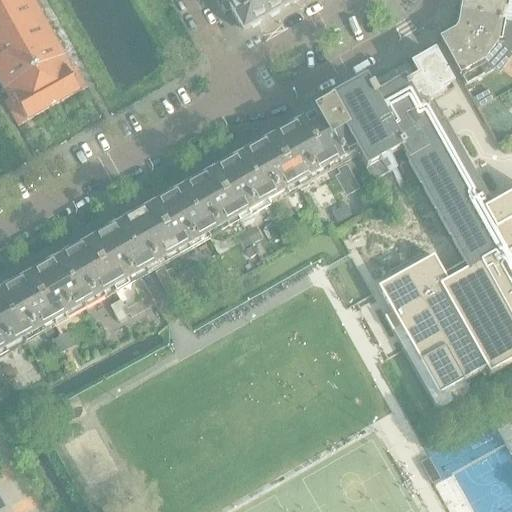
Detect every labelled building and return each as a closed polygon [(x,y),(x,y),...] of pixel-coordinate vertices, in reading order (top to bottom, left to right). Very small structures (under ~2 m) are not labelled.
[(62,56),(57,47),(60,45),(59,43),(56,45),(51,36),(54,34),(53,33),(50,34),(45,25),(48,23),(47,22),(44,24),(39,14),(42,13),(41,11),(38,13),(33,4),(36,2),(35,0),(32,2),(30,0),(0,0),(0,85),(2,90),(0,90),(0,92),(0,93),(3,91),(8,100),(5,102),(8,108),(16,104),(27,122),(77,93),(67,75),(75,70),(72,65),(68,67),(63,57),(66,56),(66,55),(65,54),(62,56)] [(223,0),(239,28),(246,30),(293,4),(291,0),(223,0)] [(500,21),(503,0),(462,0),(462,2),(459,4),(458,10),(460,13),(460,15),(500,21)] [(511,56),(511,23),(500,21),(460,15),(458,29),(454,33),(439,41),(458,76),(457,76),(464,88),(484,76),(479,67),(484,64),(499,75),(511,56)] [(364,84),(328,104),(329,106),(356,153),(372,182),(396,169),(390,159),(390,158),(399,151),(399,152),(400,152),(402,151),(407,160),(406,161),(420,185),(422,189),(434,210),(436,215),(448,236),(451,240),(463,263),(443,275),(433,257),(377,289),(391,314),(384,318),(392,333),(393,332),(399,328),(437,397),(464,382),(477,374),(485,370),(488,376),(511,362),(511,194),(489,207),(488,205),(443,126),(445,124),(440,115),(437,110),(434,105),(433,102),(453,90),(443,72),(439,65),(433,54),(412,66),(416,74),(418,78),(405,86),(403,82),(393,87),(385,92),(380,84),(368,91),(364,84)] [(300,55),(288,62),(292,69),(304,62),(300,55)] [(489,91),(473,100),(478,108),(493,100),(489,91)] [(356,153),(329,106),(314,114),(314,115),(298,125),(324,171),(333,166),(342,160),(356,153)] [(267,204),(324,171),(298,125),(295,123),(288,126),(288,130),(253,150),(250,148),(243,152),(243,156),(240,157),(267,204)] [(237,221),(267,204),(240,157),(238,159),(235,157),(228,160),(228,164),(226,165),(193,184),(190,182),(183,186),(183,190),(181,191),(207,238),(218,231),(224,242),(243,231),(237,221)] [(345,166),(337,171),(339,175),(341,178),(350,174),(345,166)] [(350,174),(341,178),(343,183),(352,178),(350,174)] [(339,175),(335,178),(346,198),(350,195),(348,191),(346,187),(343,183),(341,178),(339,175)] [(352,178),(343,183),(346,187),(354,182),(352,178)] [(354,182),(346,187),(348,191),(356,186),(354,182)] [(356,186),(348,191),(350,195),(359,190),(356,186)] [(159,265),(207,238),(181,191),(178,192),(175,190),(168,194),(168,198),(148,209),(119,226),(145,273),(152,269),(159,265)] [(316,222),(310,209),(302,213),(309,226),(316,222)] [(138,276),(145,273),(119,226),(69,254),(66,252),(60,256),(60,259),(57,261),(83,308),(113,290),(130,281),(133,286),(141,282),(138,276)] [(256,254),(253,249),(245,233),(244,232),(235,237),(243,252),(246,251),(249,258),(256,254)] [(55,324),(83,308),(57,261),(54,262),(51,260),(45,264),(45,268),(39,271),(24,279),(10,288),(6,286),(0,289),(0,299),(23,342),(44,330),(55,324)] [(166,273),(164,268),(155,273),(157,278),(166,273)] [(177,281),(171,270),(166,273),(169,277),(171,281),(172,284),(175,282),(177,281)] [(194,279),(190,271),(185,273),(187,276),(192,284),(191,281),(194,279)] [(160,282),(169,277),(166,273),(157,278),(160,282)] [(192,284),(187,276),(183,278),(188,286),(192,284)] [(162,286),(171,281),(169,277),(160,282),(162,286)] [(188,286),(183,278),(180,280),(185,288),(188,286)] [(180,280),(177,281),(175,282),(180,291),(185,288),(180,280)] [(164,290),(172,285),(172,284),(171,281),(162,286),(164,290)] [(135,290),(143,286),(141,282),(133,286),(135,290)] [(175,282),(172,284),(172,285),(176,293),(180,291),(175,282)] [(176,293),(172,285),(164,290),(168,297),(176,293)] [(138,294),(146,290),(143,286),(135,290),(138,294)] [(140,298),(148,294),(146,290),(138,294),(140,298)] [(142,302),(150,297),(148,294),(140,298),(142,302)] [(144,306),(152,301),(150,297),(142,302),(144,306)] [(0,355),(23,342),(0,299),(0,355)] [(120,309),(124,307),(121,301),(109,307),(118,322),(125,318),(120,309)] [(147,310),(154,305),(152,301),(144,306),(147,310)] [(147,310),(144,306),(142,302),(138,304),(143,312),(147,310)] [(143,312),(138,304),(134,306),(139,314),(143,312)] [(129,316),(126,311),(129,309),(126,306),(124,307),(120,309),(125,318),(129,316)] [(139,314),(134,306),(130,308),(135,317),(139,314)] [(135,317),(130,308),(129,309),(126,311),(129,316),(131,319),(135,317)] [(74,347),(66,334),(59,338),(67,351),(74,347)] [(67,351),(59,338),(53,342),(60,355),(67,351)] [(18,377),(10,365),(1,370),(8,382),(18,377)]
